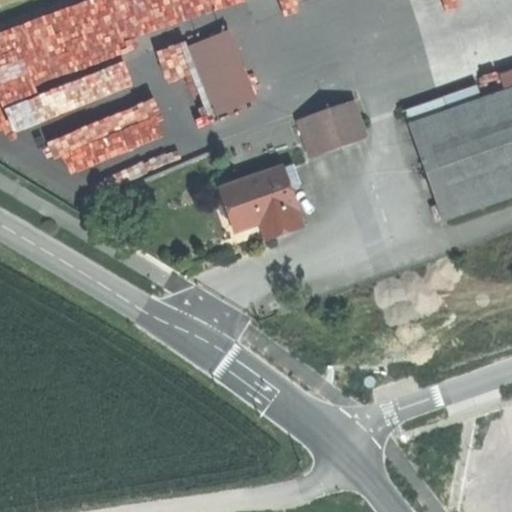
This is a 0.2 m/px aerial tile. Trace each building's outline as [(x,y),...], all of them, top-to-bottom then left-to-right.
[(161,0),(83,0),(31,13),(41,50),(166,18),(161,0)] [(282,0),(284,7),(296,4),(302,29),(327,22),(321,0),(338,0),(343,15),(401,0),(282,0)] [(31,21),(9,28),(15,46),(36,40),(31,21)] [(191,45),(219,117),(262,100),(234,28),(191,45)] [(511,94),(407,133),(440,224),(511,198),(511,94)] [(310,137),(316,152),(367,134),(356,103),(305,122),(310,137)] [(288,177),(222,199),(230,221),(235,238),(257,231),(263,248),(296,237),(284,202),(296,198),(288,177)] [(368,244),(377,252),(420,201),(410,193),(368,244)]
